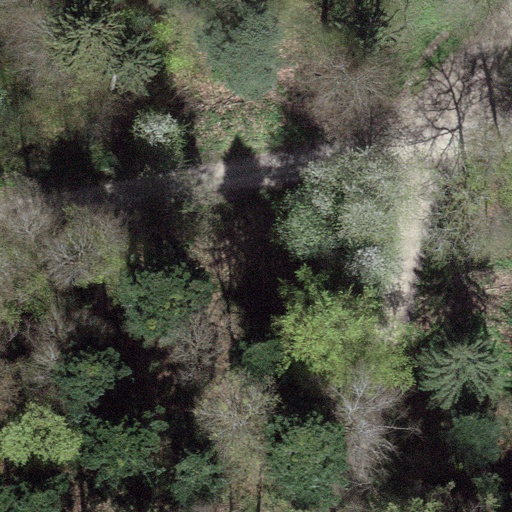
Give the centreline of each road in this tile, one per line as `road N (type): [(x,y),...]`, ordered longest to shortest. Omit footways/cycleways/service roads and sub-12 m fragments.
road 1 (track): [(345,511),(427,149),(466,60),(511,10)]
road 2 (track): [(511,135),(0,217)]
